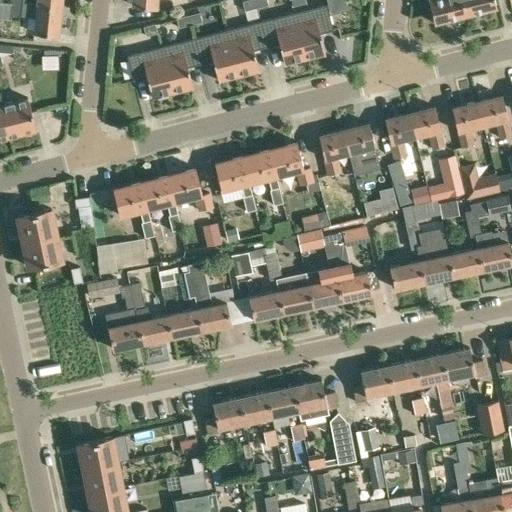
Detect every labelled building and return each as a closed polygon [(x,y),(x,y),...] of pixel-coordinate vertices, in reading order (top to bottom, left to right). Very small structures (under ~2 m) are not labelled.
[(245,11),(257,8),(255,0),(245,0),(243,1),(245,11)] [(465,15),(461,0),(428,0),(435,23),(465,15)] [(461,0),(465,15),(496,7),(494,0),(461,0)] [(58,34),(60,6),(36,4),(22,2),(10,1),(9,14),(21,15),(34,16),(33,32),(58,34)] [(293,12),(304,58),(325,53),(320,33),(333,29),(327,3),(293,12)] [(199,12),(187,15),(190,25),(202,22),(199,12)] [(293,12),(260,20),(266,46),(279,43),(284,63),(304,58),(293,12)] [(178,28),(190,25),(187,15),(175,18),(178,28)] [(260,20),(227,29),(238,75),(259,70),(253,50),(266,46),(260,20)] [(157,33),(155,23),(143,27),(145,36),(157,33)] [(238,75),(227,29),(193,37),(200,63),(213,60),(218,80),(238,75)] [(193,37),(160,45),(172,92),(192,86),(187,66),(200,63),(193,37)] [(172,92),(160,45),(127,54),(133,80),(147,77),(152,97),(172,92)] [(511,135),(507,118),(502,95),(476,101),(482,125),(495,121),(499,138),(511,135)] [(27,97),(0,103),(8,136),(36,129),(27,97)] [(470,128),(482,125),(476,101),(452,107),(462,147),(474,144),(470,128)] [(0,137),(8,136),(0,103),(0,137)] [(444,146),(440,130),(434,106),(409,113),(415,136),(428,133),(432,149),(444,146)] [(402,139),(415,136),(409,113),(384,119),(394,158),(406,155),(402,139)] [(369,121),(342,128),(343,129),(349,153),(354,174),(379,167),(374,147),(375,147),(369,121)] [(336,156),(349,153),(343,129),(318,135),(328,175),(340,172),(336,156)] [(303,169),(296,144),(296,142),(285,144),(285,147),(269,151),(275,176),(296,171),(300,185),(313,182),(309,167),(303,169)] [(257,151),(258,154),(242,158),(248,183),(250,183),(270,178),(272,189),(270,189),(274,205),(283,202),(277,176),(275,176),(269,151),(269,148),(257,151)] [(248,183),(242,158),(241,158),(241,155),(230,158),(231,160),(214,165),(221,190),(242,185),(245,196),(243,196),(247,211),(256,209),(252,194),(250,183),(248,183)] [(464,191),(458,169),(455,155),(438,159),(448,196),(464,191)] [(399,206),(412,202),(399,158),(386,163),(399,206)] [(478,176),(475,162),(459,166),(467,198),(500,189),(495,171),(478,176)] [(167,176),(173,201),(195,196),(198,209),(213,206),(209,191),(201,193),(195,169),(167,176)] [(173,201),(167,176),(140,183),(146,208),(148,208),(167,203),(170,215),(168,215),(172,231),(181,229),(178,213),(175,201),(173,201)] [(151,220),(148,208),(146,208),(140,183),(113,190),(119,215),(140,210),(143,222),(141,222),(145,237),(154,235),(151,220)] [(426,185),(411,188),(415,204),(429,200),(426,185)] [(89,196),(74,198),(76,207),(90,205),(89,196)] [(441,218),(459,215),(456,200),(438,203),(441,218)] [(51,208),(17,215),(19,226),(18,226),(20,238),(22,237),(22,240),(57,233),(51,208)] [(473,224),(478,223),(475,209),(463,211),(465,222),(472,220),(473,224)] [(298,219),(284,221),(286,234),(300,232),(298,219)] [(422,247),(420,235),(419,231),(417,220),(405,223),(410,249),(417,248),(422,247)] [(481,234),(478,223),(473,224),(472,220),(465,222),(469,237),(476,235),(481,234)] [(221,242),(216,222),(202,226),(207,245),(221,242)] [(453,275),(449,253),(448,253),(443,226),(419,231),(420,235),(422,247),(417,248),(419,259),(423,281),(453,275)] [(238,238),(235,228),(226,231),(228,241),(238,238)] [(367,270),(352,274),(343,230),(328,233),(329,240),(323,241),(325,252),(331,250),(332,254),(337,252),(340,264),(335,265),(342,299),(372,292),(367,270)] [(356,246),(378,241),(376,232),(354,238),(356,246)] [(476,235),(478,247),(483,269),(511,262),(511,258),(508,240),(494,243),(492,232),(481,234),(476,235)] [(23,244),(22,244),(24,256),(25,255),(28,266),(62,259),(57,233),(22,240),(23,244)] [(122,244),(105,246),(108,272),(125,270),(122,244)] [(268,253),(267,247),(248,251),(230,254),(235,276),(252,272),(251,265),(264,262),(265,262),(267,261),(265,254),(268,253)] [(453,275),(483,269),(478,247),(449,253),(453,275)] [(154,250),(139,251),(140,262),(155,261),(154,250)] [(305,270),(312,305),(342,299),(335,265),(340,264),(337,252),(332,254),(331,250),(325,252),(328,266),(317,268),(305,270)] [(273,266),(279,265),(276,251),(268,253),(265,254),(267,261),(265,262),(266,265),(273,263),(273,266)] [(394,287),(423,281),(419,259),(389,265),(394,287)] [(194,296),(196,308),(201,329),(231,323),(231,322),(226,300),(211,303),(209,292),(202,261),(193,263),(187,264),(189,271),(183,272),(182,272),(185,283),(191,281),(192,285),(197,284),(199,295),(194,296)] [(281,276),(279,265),(273,266),(273,263),(266,265),(269,279),(275,278),(281,276)] [(73,280),(82,278),(79,264),(70,266),(73,280)] [(163,297),(177,295),(173,272),(178,271),(177,266),(158,270),(163,297)] [(284,311),(312,305),(305,270),(281,276),(275,278),(278,290),(279,289),(284,311)] [(101,279),(86,282),(89,297),(104,293),(101,279)] [(172,336),(167,314),(150,318),(147,305),(145,306),(139,281),(135,282),(130,283),(130,284),(125,285),(127,295),(132,294),(133,297),(138,296),(140,308),(135,309),(138,321),(142,342),(172,336)] [(194,296),(199,295),(197,284),(192,285),(191,281),(185,283),(188,297),(194,296)] [(105,313),(108,327),(112,349),(142,342),(138,321),(135,309),(140,308),(138,296),(133,297),(132,294),(127,295),(125,285),(120,286),(122,297),(125,296),(127,308),(105,313)] [(254,318),(284,311),(279,289),(278,290),(249,296),(249,295),(239,297),(243,319),(254,317),(254,318)] [(191,332),(201,329),(196,308),(191,309),(167,314),(172,336),(191,332)] [(511,337),(508,339),(511,353),(501,355),(504,371),(511,368),(511,337)] [(446,378),(447,378),(474,372),(475,377),(485,375),(482,359),(472,361),(469,347),(441,353),(446,378)] [(453,406),(447,378),(446,378),(441,353),(414,359),(419,384),(436,380),(441,408),(453,406)] [(392,390),(419,384),(414,359),(387,365),(392,390)] [(365,396),(392,390),(387,365),(360,371),(363,385),(353,387),(356,402),(366,400),(365,396)] [(298,410),(297,410),(299,419),(329,413),(328,409),(337,407),(334,391),(323,394),(320,379),(293,385),(298,410)] [(271,416),(297,410),(298,410),(293,385),(265,391),(271,416)] [(244,422),(271,416),(265,391),(239,397),(244,422)] [(414,414),(426,411),(423,396),(411,398),(414,414)] [(218,427),(244,422),(239,397),(211,402),(214,417),(204,419),(207,434),(219,431),(218,427)] [(482,433),(504,428),(498,400),(476,405),(482,433)] [(337,411),(331,418),(334,431),(339,462),(356,459),(350,428),(349,422),(348,422),(337,411)] [(188,416),(180,418),(183,433),(192,431),(188,416)] [(293,440),(305,438),(301,422),(290,425),(293,440)] [(364,450),(380,446),(375,426),(359,430),(364,450)] [(265,446),(266,446),(277,443),(274,428),(262,430),(265,446)] [(82,466),(116,460),(110,434),(77,441),(82,466)] [(414,436),(399,437),(400,451),(415,450),(414,436)] [(453,462),(454,474),(461,473),(462,476),(466,475),(464,461),(465,460),(463,447),(456,448),(458,461),(453,462)] [(398,453),(398,458),(399,463),(415,461),(413,451),(398,453)] [(207,467),(204,453),(195,455),(198,469),(207,467)] [(316,457),(319,469),(335,465),(332,453),(316,457)] [(87,491),(121,484),(116,460),(82,466),(87,491)] [(257,476),(269,474),(269,472),(266,461),(266,460),(254,463),(257,476)] [(383,485),(379,463),(368,466),(372,488),(383,485)] [(181,487),(182,492),(206,487),(203,470),(194,472),(178,475),(181,487)] [(321,497),(333,495),(328,471),(316,473),(321,497)] [(511,511),(511,471),(510,472),(511,478),(498,480),(503,511),(511,511)] [(471,498),(466,475),(462,476),(461,473),(454,474),(459,500),(441,504),(442,511),(473,511),(471,498)] [(503,511),(498,480),(498,481),(497,475),(484,478),(487,495),(471,498),(473,511),(503,511)] [(352,495),(358,494),(355,479),(343,482),(345,493),(351,492),(352,495)] [(113,511),(126,510),(121,484),(87,491),(91,511),(113,511)] [(360,503),(358,494),(352,495),(351,492),(345,493),(348,508),(358,506),(358,503),(360,503)] [(174,511),(205,511),(205,509),(210,507),(207,493),(172,499),(174,511)] [(394,511),(421,511),(420,507),(424,507),(422,493),(410,495),(412,509),(394,511)] [(272,510),(278,509),(276,494),(263,497),(265,508),(271,507),(272,510)] [(360,503),(358,503),(358,506),(359,511),(390,511),(388,498),(360,503)]
